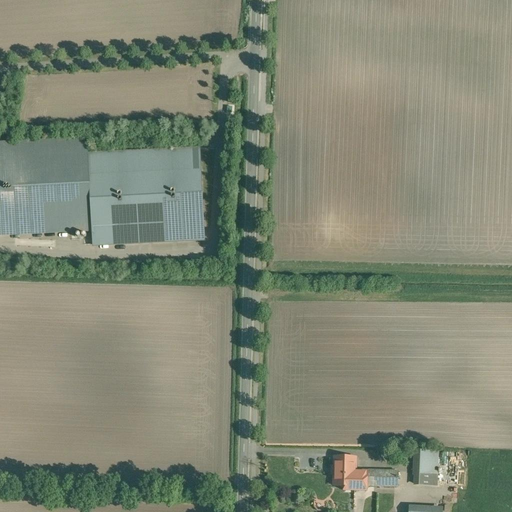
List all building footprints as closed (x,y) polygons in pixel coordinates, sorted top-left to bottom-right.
[(0,234),(91,230),(92,230),(89,155),(88,140),(0,144),(0,234)] [(91,230),(92,245),(205,240),(200,150),(89,155),(92,230),(91,230)] [(438,451),(414,450),(413,475),(414,475),(414,486),(436,487),(438,451)] [(355,483),(366,483),(367,483),(367,473),(366,473),(355,473),(356,459),(334,458),(334,486),(354,487),(354,491),(355,491),(355,489),(355,483)] [(398,472),(366,471),(366,473),(367,473),(367,483),(366,483),(366,487),(398,488),(398,472)] [(366,487),(366,483),(355,483),(355,489),(359,489),(359,492),(366,492),(366,487)]
